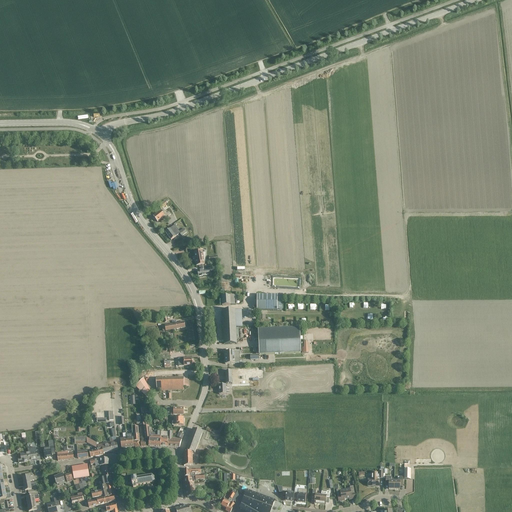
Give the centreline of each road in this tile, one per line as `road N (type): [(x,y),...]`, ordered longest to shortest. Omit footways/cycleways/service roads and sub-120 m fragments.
road 1 (tertiary): [(100,134),(474,0)]
road 2 (tertiary): [(176,455),(205,383),(199,305),(134,210),(100,134)]
